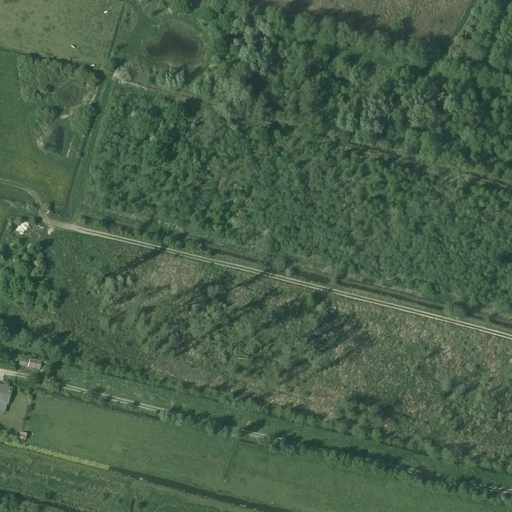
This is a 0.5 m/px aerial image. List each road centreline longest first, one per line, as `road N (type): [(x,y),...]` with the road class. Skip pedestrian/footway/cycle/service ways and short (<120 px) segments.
road 1 (track): [(511,337),(1,210)]
road 2 (track): [(0,372),(511,490)]
